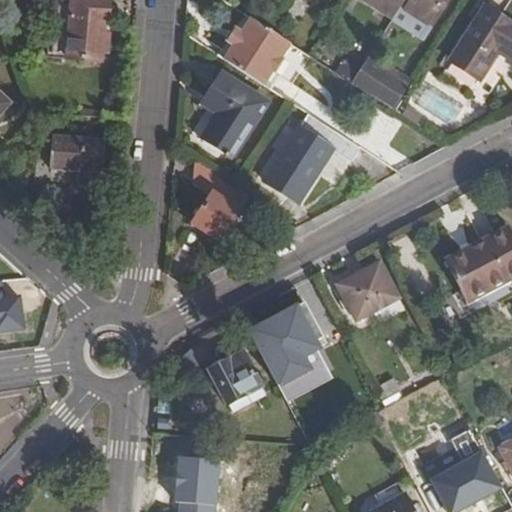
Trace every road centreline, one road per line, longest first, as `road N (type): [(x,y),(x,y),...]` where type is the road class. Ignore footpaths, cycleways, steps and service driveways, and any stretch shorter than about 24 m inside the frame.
road 1 (residential): [(148,339),(511,143)]
road 2 (residential): [(132,318),(142,280),(165,0)]
road 3 (residential): [(0,490),(95,384)]
road 4 (residential): [(93,318),(0,225)]
road 5 (residential): [(132,383),(120,511)]
